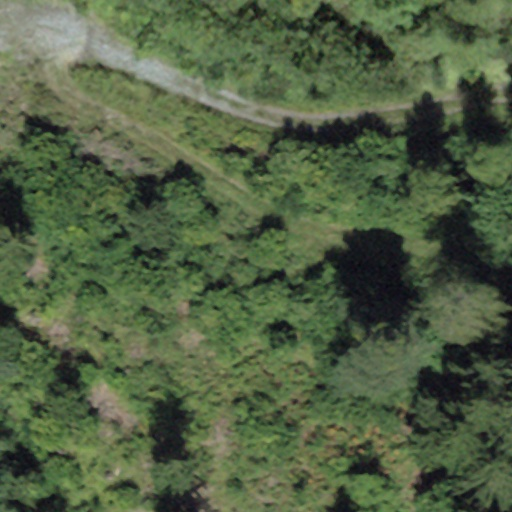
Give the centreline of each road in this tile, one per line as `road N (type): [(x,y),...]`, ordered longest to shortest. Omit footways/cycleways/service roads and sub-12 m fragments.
road 1 (track): [(0,51),(275,213),(511,285)]
road 2 (track): [(511,92),(356,119),(291,119),(16,15),(0,17)]
